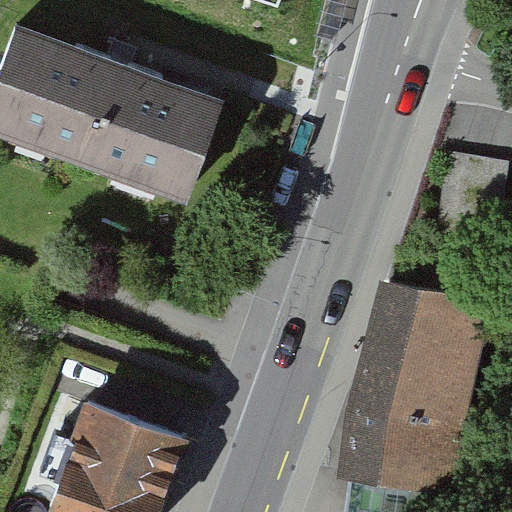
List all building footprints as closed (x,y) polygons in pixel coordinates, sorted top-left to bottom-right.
[(325,0),(321,16),(346,23),(352,0),(325,0)] [(0,65),(0,126),(189,194),(227,89),(19,14),(0,65)] [(431,279),(491,287),(508,159),(449,152),(431,279)] [(457,481),(465,416),(491,287),(431,279),(383,273),(349,402),(342,467),(353,469),(450,480),(457,481)] [(48,511),(165,511),(185,458),(81,421),(48,511)] [(353,469),(347,511),(445,511),(450,480),(353,469)]
